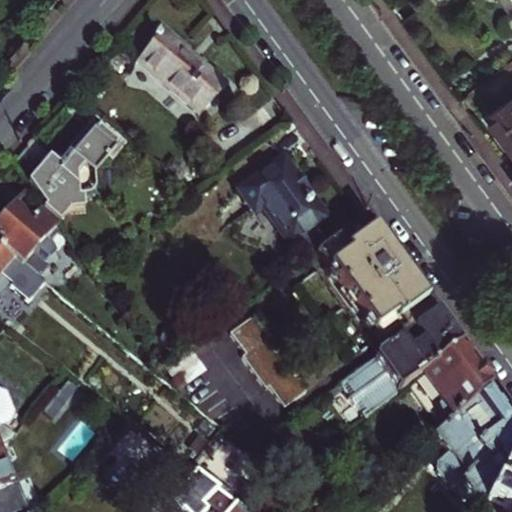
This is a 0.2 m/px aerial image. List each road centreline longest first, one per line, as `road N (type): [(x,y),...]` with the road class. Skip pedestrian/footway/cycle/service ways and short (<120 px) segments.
road 1 (secondary): [(256,0),(511,351)]
road 2 (secondary): [(511,246),(331,0)]
road 3 (residential): [(107,0),(0,124)]
